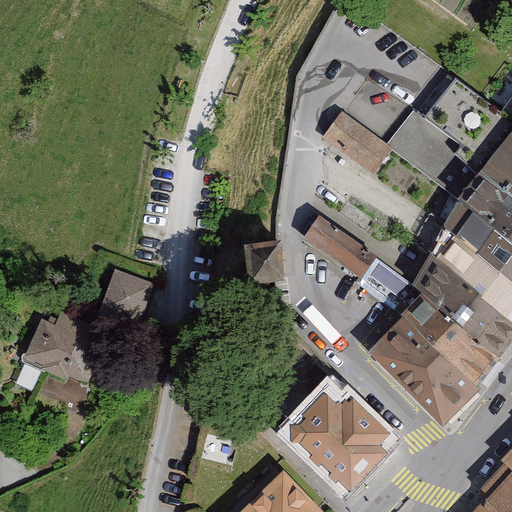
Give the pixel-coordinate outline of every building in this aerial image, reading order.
[(413,110),(385,146),(460,200),(482,173),(511,136),(511,120),(456,79),(425,118),(413,110)] [(385,146),(345,115),(327,138),(372,172),(390,149),(385,146)] [(511,136),(482,173),(511,196),(511,136)] [(352,200),(367,178),(330,155),(316,178),(352,200)] [(511,196),(482,173),(460,200),(511,243),(511,196)] [(511,243),(460,200),(446,230),(511,283),(511,243)] [(374,257),(321,219),(307,239),(360,276),(374,257)] [(511,283),(446,230),(432,255),(511,325),(511,283)] [(282,295),(279,249),(247,254),(253,299),(282,295)] [(415,286),(424,296),(496,359),(511,339),(511,325),(432,255),(415,286)] [(415,286),(374,257),(360,276),(356,281),(404,316),(424,296),(415,286)] [(152,285),(116,272),(102,309),(138,323),(152,285)] [(404,316),(406,318),(478,387),(496,359),(424,296),(404,316)] [(56,326),(43,320),(26,359),(64,376),(67,371),(86,379),(106,331),(62,312),(56,326)] [(406,318),(372,353),(442,422),(478,387),(406,318)] [(398,458),(330,399),(290,445),(358,504),(398,458)] [(475,499),(481,506),(487,511),(511,511),(511,470),(506,465),(475,499)] [(319,511),(289,480),(255,511),(319,511)]
